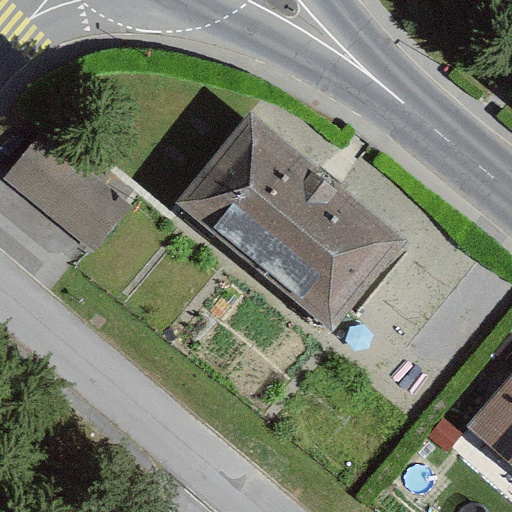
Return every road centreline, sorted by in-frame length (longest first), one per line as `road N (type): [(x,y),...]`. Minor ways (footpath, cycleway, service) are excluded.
road 1 (residential): [(0,274),(274,511)]
road 2 (secondary): [(189,1),(306,43),(381,83)]
road 3 (secondary): [(381,83),(511,192)]
